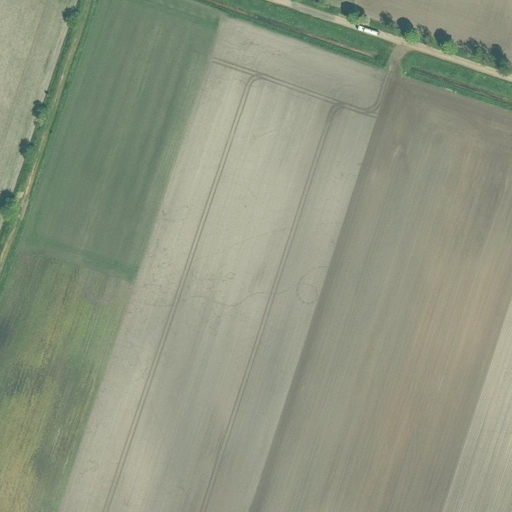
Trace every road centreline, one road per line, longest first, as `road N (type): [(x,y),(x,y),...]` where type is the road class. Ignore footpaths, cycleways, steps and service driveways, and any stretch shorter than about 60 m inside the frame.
road 1 (track): [(84,0),(0,236)]
road 2 (unclassified): [(511,79),(275,0)]
